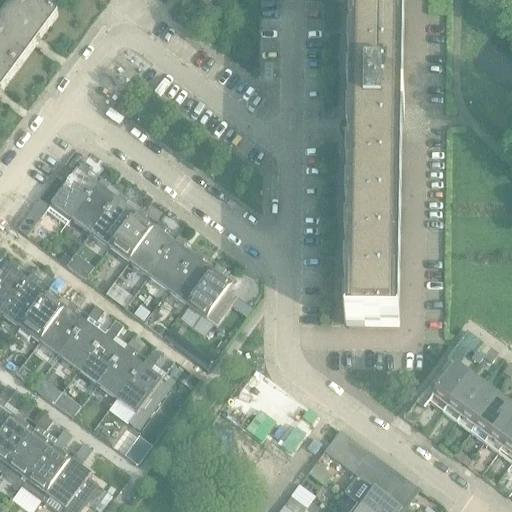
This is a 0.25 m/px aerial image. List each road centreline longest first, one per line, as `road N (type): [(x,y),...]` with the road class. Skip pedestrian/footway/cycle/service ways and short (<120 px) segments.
road 1 (residential): [(474,511),(294,368),(284,340),(284,260)]
road 2 (residential): [(69,99),(110,41),(135,37),(282,151)]
road 3 (residential): [(284,260),(69,99)]
road 4 (residential): [(282,151),(287,0)]
